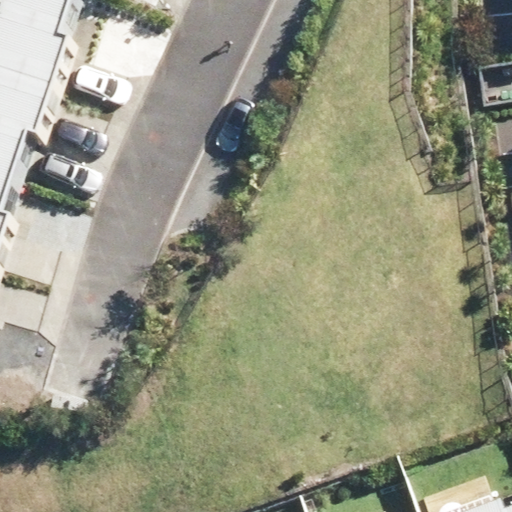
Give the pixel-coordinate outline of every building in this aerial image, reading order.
[(72,42),(85,0),(0,0),(0,71),(69,93),(85,46),(72,42)] [(54,142),(69,93),(0,71),(0,169),(28,179),(41,138),(54,142)] [(16,217),(28,179),(0,169),(0,268),(9,271),(26,220),(16,217)] [(0,299),(9,271),(0,268),(0,299)] [(511,511),(511,492),(457,511),(511,511)]
